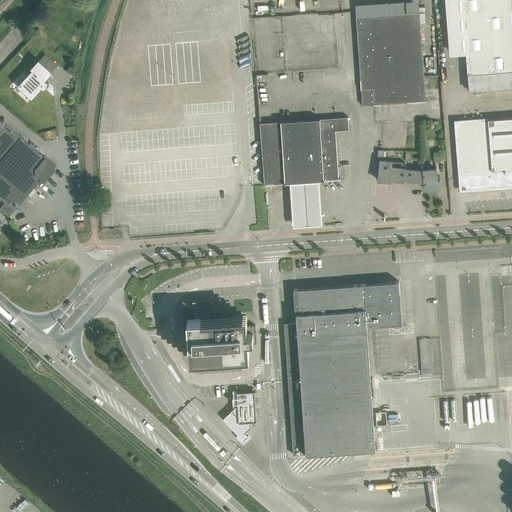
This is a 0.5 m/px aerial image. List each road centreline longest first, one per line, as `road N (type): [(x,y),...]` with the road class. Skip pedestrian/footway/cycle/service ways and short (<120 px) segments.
road 1 (unclassified): [(168,252),(511,227)]
road 2 (primary): [(238,511),(110,400)]
